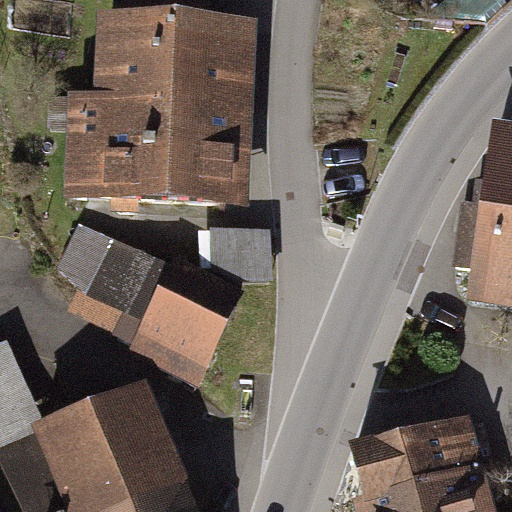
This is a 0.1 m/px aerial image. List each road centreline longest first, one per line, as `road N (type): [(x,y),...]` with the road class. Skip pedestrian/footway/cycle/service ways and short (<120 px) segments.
road 1 (residential): [(304,0),(297,22),(303,273),(321,325),(349,338)]
road 2 (tertiary): [(349,338),(406,200),(458,115),(511,53)]
road 3 (tertiary): [(288,511),(349,338)]
